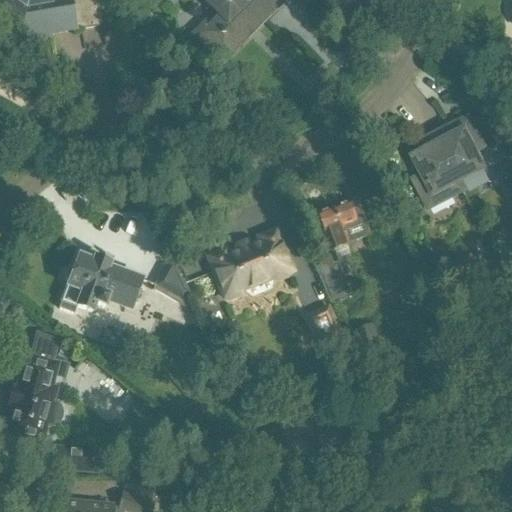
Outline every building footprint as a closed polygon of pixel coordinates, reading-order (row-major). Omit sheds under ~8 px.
[(71,32),(64,0),(0,0),(0,28),(6,33),(19,30),(28,40),(35,38),(37,35),(48,33),(48,35),(50,36),(71,32)] [(197,0),(212,15),(200,27),(200,44),(212,56),(229,56),(276,11),(276,0),(197,0)] [(440,148),(459,183),(482,171),(473,153),(481,148),(468,122),(435,139),(440,148)] [(458,184),(459,183),(440,148),(435,139),(434,140),(438,148),(414,161),(423,179),(415,183),(428,209),(450,198),(449,195),(460,189),(458,184)] [(369,236),(356,204),(347,207),(346,205),(317,216),(331,252),(369,236)] [(290,277),(295,275),(276,227),(202,257),(221,304),(244,295),(250,300),(271,292),(272,283),(277,285),(290,280),(290,277)] [(440,255),(427,260),(433,272),(445,267),(440,255)] [(312,263),(331,306),(359,295),(353,282),(346,285),(337,263),(332,265),(329,256),(312,263)] [(65,284),(68,285),(60,304),(61,304),(59,310),(74,316),(76,308),(91,314),(94,307),(105,311),(106,306),(129,314),(141,282),(108,269),(109,266),(94,260),(93,264),(78,258),(73,272),(71,271),(66,273),(63,280),(65,284)] [(154,287),(181,303),(191,297),(175,264),(169,261),(154,287)] [(422,266),(410,270),(416,285),(428,280),(422,266)] [(343,340),(328,305),(301,317),(316,352),(343,340)] [(350,334),(366,371),(384,363),(368,326),(350,334)] [(5,435),(43,446),(48,429),(50,430),(53,429),(56,427),(59,425),(61,423),(62,420),(63,417),(63,413),(62,409),(60,405),(57,402),(55,401),(59,388),(54,387),(56,378),(65,381),(69,365),(54,362),(59,342),(36,333),(30,358),(26,357),(5,435)] [(374,445),(363,420),(341,430),(352,454),(374,445)] [(94,473),(95,454),(53,451),(51,470),(94,473)] [(151,511),(153,504),(123,496),(118,510),(111,508),(59,503),(58,511),(151,511)]
